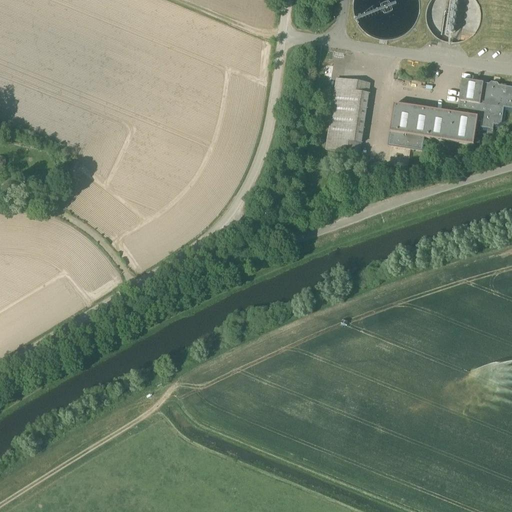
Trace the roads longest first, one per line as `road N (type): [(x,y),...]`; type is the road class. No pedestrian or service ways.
road 1 (unclassified): [(225,220),(296,240),(511,167)]
road 2 (unclassified): [(0,369),(168,267),(225,220)]
road 3 (unclassified): [(225,220),(257,166),(270,120),(286,0)]
road 4 (unknown): [(282,35),(511,68)]
road 5 (track): [(175,382),(146,415),(0,505)]
